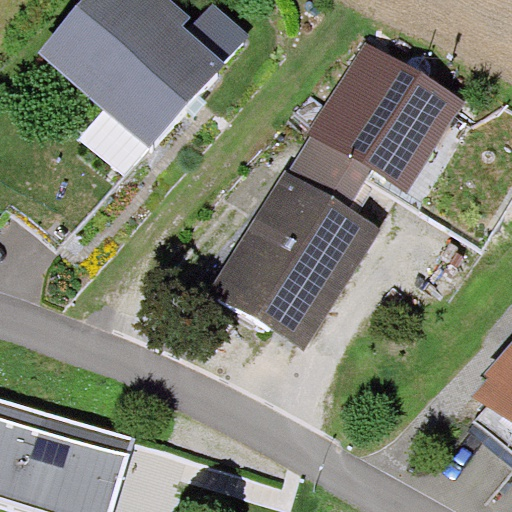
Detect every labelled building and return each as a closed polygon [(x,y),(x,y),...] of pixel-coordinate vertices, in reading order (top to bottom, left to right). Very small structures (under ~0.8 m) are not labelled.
[(138,0),(100,0),(50,57),(157,151),(201,102),(244,53),(213,26),(194,48),(138,0)] [(311,141),(354,166),(372,177),(404,123),(330,79),(298,134),(311,141)] [(285,185),(329,211),(354,166),(311,141),(285,185)] [(285,185),(218,299),(297,346),(364,231),(329,211),(285,185)] [(511,371),(486,402),(511,424),(511,371)] [(0,409),(0,502),(32,511),(110,511),(130,449),(89,437),(0,409)]
